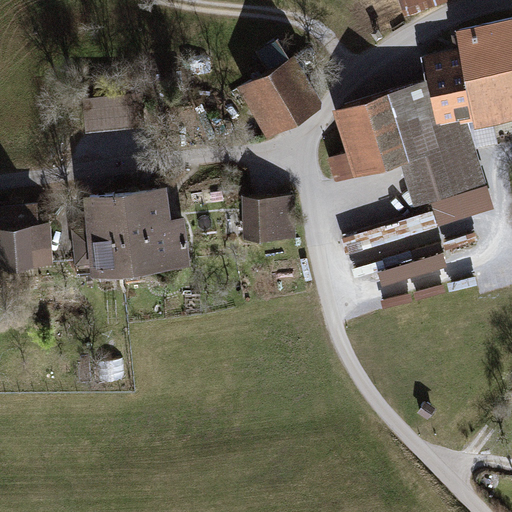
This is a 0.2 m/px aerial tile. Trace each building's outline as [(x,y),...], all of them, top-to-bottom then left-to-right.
[(401,0),(406,14),(445,0),(401,0)] [(459,47),(421,55),(436,127),(478,118),(480,129),(511,122),(511,16),(455,28),(459,47)] [(268,74),(240,89),(264,135),(318,106),(281,37),(256,50),(268,74)] [(416,84),(332,109),(345,154),(325,159),(333,185),(408,164),(420,206),(482,188),(465,130),(432,140),(416,84)] [(129,98),(82,101),(84,136),(131,133),(129,98)] [(170,193),(75,203),(83,282),(192,270),(187,225),(173,226),(170,193)] [(294,200),(242,201),(242,241),(295,241),(294,200)] [(47,202),(0,206),(0,279),(54,274),(47,202)] [(384,286),(450,269),(443,243),(377,260),(384,286)]
